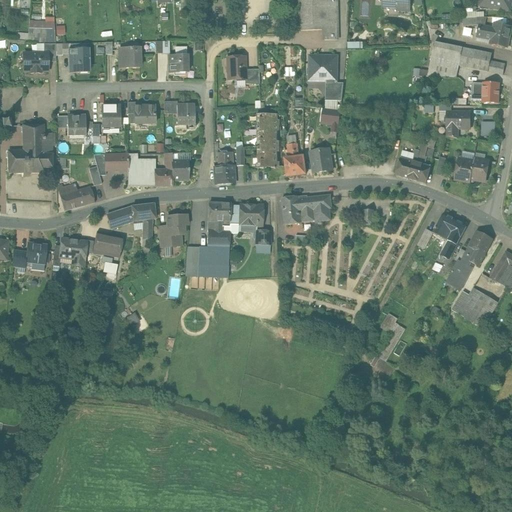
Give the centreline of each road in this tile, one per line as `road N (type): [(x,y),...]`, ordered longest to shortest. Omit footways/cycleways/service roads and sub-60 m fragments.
road 1 (tertiary): [(491,220),(387,183),(201,193)]
road 2 (tertiary): [(201,193),(131,200),(46,223),(0,219)]
road 3 (residential): [(209,92),(213,47),(312,41)]
road 4 (residential): [(209,92),(65,84)]
